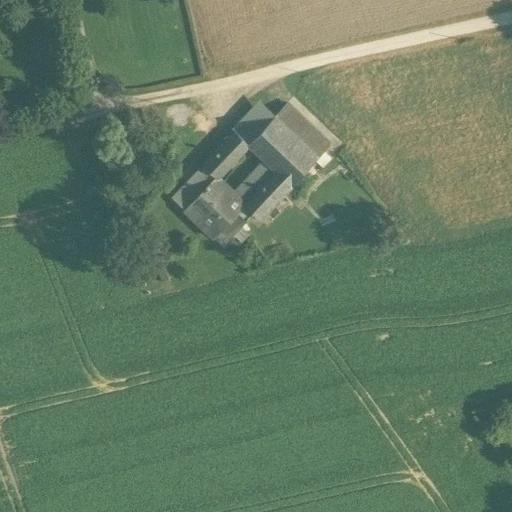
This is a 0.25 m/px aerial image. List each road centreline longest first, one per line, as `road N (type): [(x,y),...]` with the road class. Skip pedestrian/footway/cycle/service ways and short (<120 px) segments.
road 1 (track): [(133,105),(511,18)]
road 2 (track): [(0,133),(133,105)]
road 3 (track): [(70,0),(87,74),(107,97),(133,105)]
